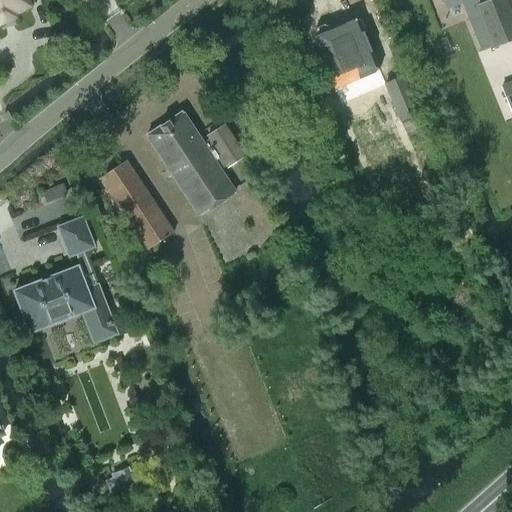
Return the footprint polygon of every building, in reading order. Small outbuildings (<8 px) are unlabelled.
[(0,0),(0,21),(3,21),(10,18),(14,17),(12,12),(29,5),(26,0),(0,0)] [(441,0),(460,0),(469,19),(480,15),(493,47),(511,39),(511,18),(504,0),(491,0),(479,5),(477,0),(441,0)] [(315,29),(312,37),(335,89),(379,70),(358,20),(333,30),(332,28),(324,25),(315,29)] [(403,76),(385,84),(401,122),(406,133),(425,125),(420,114),(419,113),(429,108),(415,71),(403,76)] [(181,112),(146,135),(200,216),(234,193),(213,160),(220,155),(228,167),(244,155),(232,137),(225,125),(208,136),(209,139),(202,143),(181,112)] [(173,233),(127,162),(99,180),(146,251),(173,233)] [(83,218),(58,228),(69,256),(75,254),(81,268),(79,269),(78,267),(14,291),(30,332),(82,312),(94,342),(117,334),(98,285),(97,285),(83,251),(94,247),(83,218)] [(111,493),(142,481),(138,469),(129,472),(131,477),(126,479),(125,477),(121,479),(121,481),(116,483),(115,478),(106,481),(111,493)]
